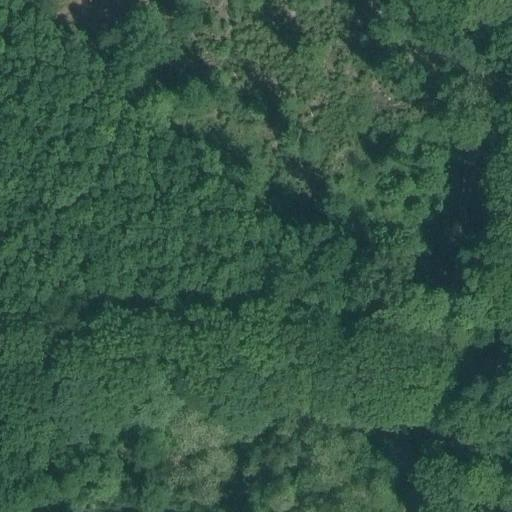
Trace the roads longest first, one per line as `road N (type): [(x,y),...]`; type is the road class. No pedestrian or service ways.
road 1 (track): [(0,370),(511,366)]
road 2 (track): [(432,367),(498,0)]
